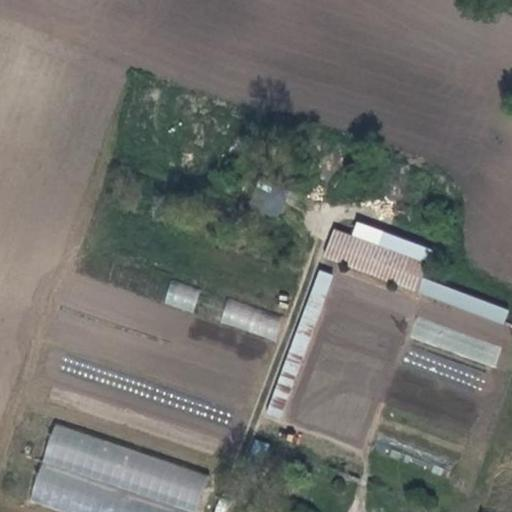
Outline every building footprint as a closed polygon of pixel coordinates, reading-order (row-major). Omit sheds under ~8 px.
[(418,289),(434,249),(384,230),(377,246),(334,229),(324,254),(418,289)] [(334,274),(320,269),(267,411),(281,416),(334,274)] [(192,312),(200,290),(171,280),(163,302),(192,312)] [(228,299),(220,321),(275,341),(283,319),(228,299)] [(29,505),(55,511),(195,511),(208,471),(52,427),(29,505)] [(257,482),(270,444),(258,440),(243,477),(257,482)]
